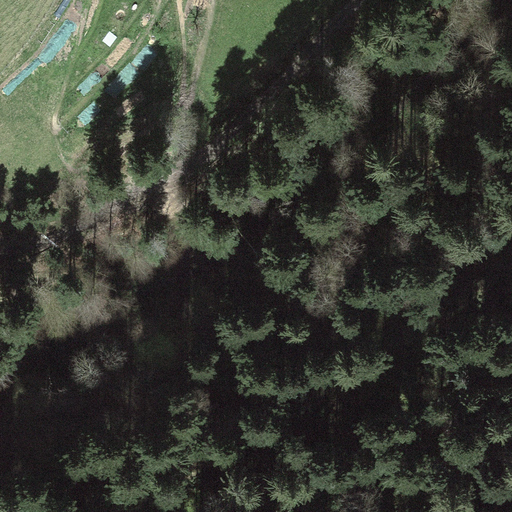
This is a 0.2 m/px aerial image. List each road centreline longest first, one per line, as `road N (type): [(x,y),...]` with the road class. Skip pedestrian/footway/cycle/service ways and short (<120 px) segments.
road 1 (track): [(133,511),(511,263)]
road 2 (track): [(361,0),(224,141),(82,224),(0,255)]
